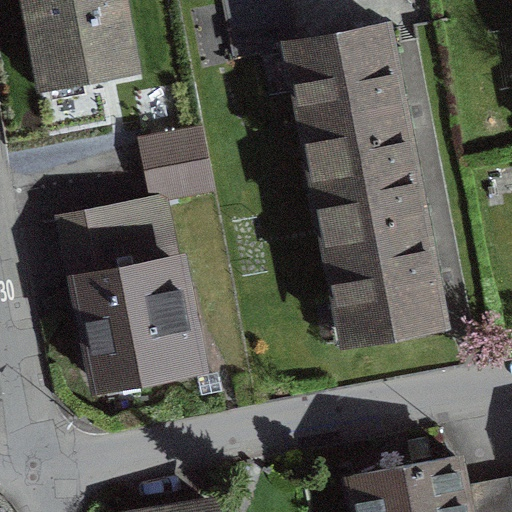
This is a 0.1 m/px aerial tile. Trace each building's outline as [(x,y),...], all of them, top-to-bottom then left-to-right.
[(119,0),(27,0),(43,85),(132,69),(119,0)] [(220,0),(230,53),(282,43),(294,41),(286,0),(220,0)] [(309,193),(416,174),(406,119),(389,24),(294,41),(282,43),(309,193)] [(199,128),(141,139),(147,169),(205,157),(199,128)] [(79,276),(173,257),(160,196),(211,186),(205,157),(147,169),(153,198),(66,215),(79,276)] [(416,174),(309,193),(338,354),(445,334),(426,228),(416,174)] [(173,257),(79,276),(99,375),(139,367),(140,376),(195,365),(173,257)] [(462,495),(456,459),(353,477),(359,511),(511,511),(511,490),(511,487),(462,495)] [(211,511),(210,502),(156,511),(211,511)]
